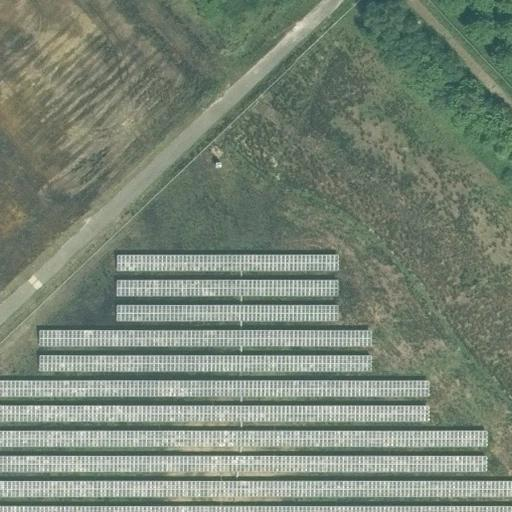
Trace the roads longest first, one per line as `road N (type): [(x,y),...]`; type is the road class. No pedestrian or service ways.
road 1 (unknown): [(0,312),(215,106)]
road 2 (unknown): [(324,0),(215,106)]
road 3 (unknown): [(115,0),(215,106)]
